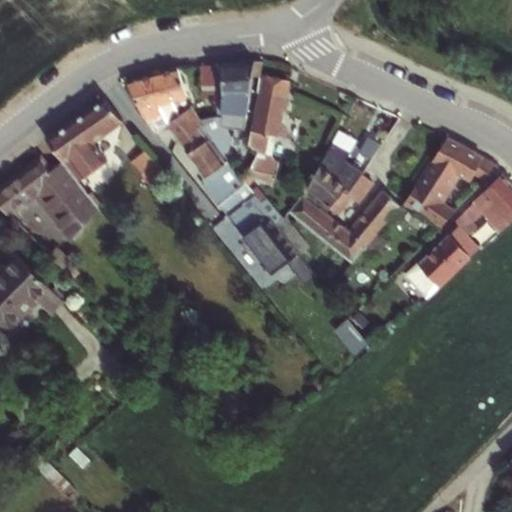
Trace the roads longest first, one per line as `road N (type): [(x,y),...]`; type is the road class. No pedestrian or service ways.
road 1 (residential): [(0,141),(122,59),(187,40),(283,28)]
road 2 (residential): [(283,28),(312,57),(511,149)]
road 3 (track): [(426,511),(511,428)]
